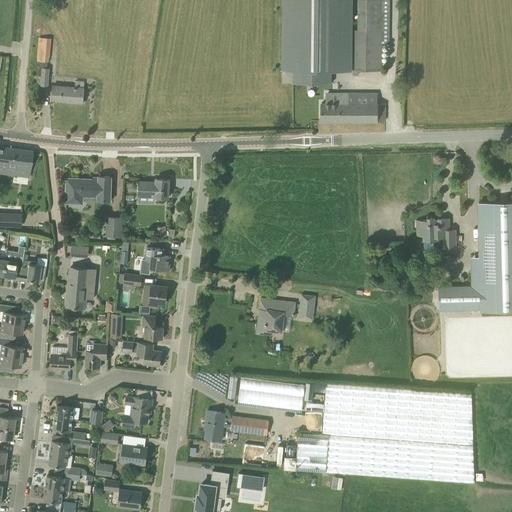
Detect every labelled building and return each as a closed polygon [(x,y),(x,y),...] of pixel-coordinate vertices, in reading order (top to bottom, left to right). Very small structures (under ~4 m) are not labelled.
[(293,82),(332,83),(332,70),(344,70),(344,0),(284,0),(284,69),(293,69),(293,82)] [(358,0),(358,29),(351,29),(351,70),(382,70),(382,44),(389,44),(389,0),(358,0)] [(50,58),(52,38),(40,37),(38,61),(39,61),(38,76),(42,76),(41,85),(48,85),(49,68),(47,68),(48,62),(49,62),(49,58),(50,58)] [(83,103),(84,87),(75,86),(53,84),(52,98),(67,99),(67,102),(83,103)] [(377,103),(378,92),(337,92),(337,94),(329,94),(329,103),(321,102),(322,121),(385,121),(385,103),(377,103)] [(30,168),(32,150),(2,146),(0,160),(0,172),(14,174),(15,166),(30,168)] [(110,200),(111,176),(99,176),(99,180),(94,180),(67,179),(66,202),(82,203),(82,195),(98,196),(98,200),(110,200)] [(169,197),(169,179),(156,178),(156,182),(140,181),(139,195),(155,196),(155,197),(169,197)] [(511,309),(511,201),(479,202),(481,269),(472,269),(472,287),(439,287),(439,309),(482,308),(482,311),(511,309)] [(0,212),(0,225),(8,226),(9,221),(9,213),(5,213),(0,212)] [(122,236),(123,217),(107,216),(106,236),(108,236),(115,236),(122,236)] [(435,223),(435,216),(427,216),(427,219),(416,220),(417,236),(423,236),(423,241),(440,240),(440,237),(443,237),(444,248),(456,248),(456,229),(439,229),(438,223),(435,223)] [(70,244),(70,255),(86,256),(87,244),(70,244)] [(24,254),(25,246),(19,245),(18,251),(7,249),(7,248),(6,248),(2,275),(14,277),(14,279),(20,280),(24,254)] [(170,270),(170,269),(171,256),(160,255),(160,249),(147,247),(145,260),(150,261),(150,268),(170,270)] [(36,261),(27,260),(28,255),(24,254),(20,280),(26,281),(27,279),(38,281),(38,280),(43,281),(46,265),(36,264),(36,261)] [(92,299),(95,269),(70,267),(67,306),(85,308),(86,298),(92,299)] [(142,274),(125,272),(125,273),(119,273),(118,282),(123,282),(123,288),(133,289),(133,285),(141,286),(142,274)] [(151,285),(146,284),(145,292),(150,293),(149,306),(157,307),(158,302),(165,303),(167,287),(151,285)] [(313,319),(316,295),(301,294),(298,317),(313,319)] [(294,316),(296,302),(261,297),(256,333),(272,335),(272,331),(282,332),(285,315),(294,316)] [(18,313),(19,306),(0,303),(0,310),(3,311),(1,321),(24,324),(25,314),(18,313)] [(122,337),(123,314),(111,313),(109,337),(122,337)] [(162,339),(163,326),(155,326),(156,316),(144,315),(143,326),(146,326),(145,338),(162,339)] [(22,334),(24,324),(1,321),(0,331),(0,330),(0,337),(14,339),(15,333),(22,334)] [(77,350),(78,334),(69,334),(68,347),(53,346),(52,353),(51,353),(51,368),(70,370),(71,362),(76,362),(77,350)] [(14,345),(14,339),(0,337),(0,353),(22,357),(23,347),(14,345)] [(162,351),(151,349),(151,343),(123,340),(122,351),(132,353),(133,350),(138,351),(137,355),(145,356),(144,364),(160,366),(162,351)] [(107,359),(108,344),(94,343),(94,351),(86,350),(85,367),(100,367),(101,356),(107,356),(107,359)] [(21,367),(22,357),(0,353),(0,370),(13,372),(14,366),(21,367)] [(301,410),(304,385),(241,377),(238,402),(301,410)] [(475,482),(472,394),(326,383),(324,415),(323,434),(305,433),(299,433),(296,469),(475,482)] [(133,397),(127,396),(126,403),(132,404),(131,415),(124,414),(122,425),(134,427),(135,421),(147,422),(149,408),(151,408),(153,399),(133,396),(133,397)] [(72,419),(74,407),(57,404),(55,417),(72,419)] [(0,426),(13,428),(15,417),(7,416),(8,410),(0,408),(0,426)] [(101,423),(102,411),(92,409),(90,421),(101,423)] [(232,418),(224,417),(224,413),(208,410),(206,425),(207,425),(205,438),(221,440),(223,426),(231,427),(231,430),(267,434),(268,421),(232,416),(232,418)] [(71,431),(72,419),(55,417),(54,429),(71,431)] [(108,421),(102,425),(106,431),(112,427),(108,421)] [(0,437),(12,439),(13,428),(0,426),(0,437)] [(92,440),(92,434),(86,433),(86,432),(74,431),(73,437),(92,440)] [(118,443),(119,435),(100,432),(99,441),(118,443)] [(73,437),(63,436),(63,441),(52,440),(50,452),(68,454),(71,455),(72,449),(73,443),(90,446),(91,440),(92,440),(73,437)] [(144,464),(147,447),(123,444),(121,461),(144,464)] [(66,467),(68,454),(50,452),(49,464),(66,467)] [(112,477),(113,465),(109,464),(108,470),(96,469),(95,474),(112,477)] [(86,475),(87,470),(81,469),(81,468),(69,466),(68,472),(81,474),(86,475)] [(198,507),(197,511),(211,511),(211,510),(219,510),(221,498),(213,497),(215,486),(227,487),(229,473),(212,471),(210,485),(201,484),(200,495),(198,494),(196,507),(198,507)] [(80,480),(80,477),(81,474),(68,472),(67,479),(64,478),(47,475),(45,487),(63,490),(70,491),(71,479),(80,480)] [(239,473),(237,486),(245,487),(246,480),(263,483),(264,476),(239,473)] [(118,490),(119,481),(107,479),(105,489),(118,490)] [(61,502),(63,490),(45,487),(44,499),(61,502)] [(139,508),(141,492),(121,490),(119,506),(139,508)]
